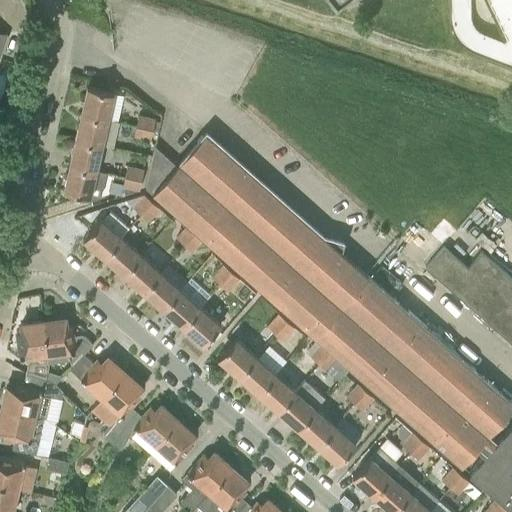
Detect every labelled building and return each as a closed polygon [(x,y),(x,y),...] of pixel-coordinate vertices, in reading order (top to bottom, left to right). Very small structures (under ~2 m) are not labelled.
[(511,0),(448,0),(450,28),(458,43),(511,64),(511,0)] [(121,108),(110,105),(113,92),(87,86),(81,112),(108,118),(107,119),(118,121),(121,108)] [(102,144),(107,119),(108,118),(81,112),(75,138),(102,144)] [(137,125),(153,128),(155,117),(139,114),(137,125)] [(151,139),(153,128),(137,125),(135,136),(151,139)] [(314,336),(368,274),(342,250),(344,240),(323,234),(206,130),(177,164),(155,143),(146,187),(188,224),(196,231),(204,238),(270,297),(314,336)] [(96,170),(102,144),(75,138),(69,164),(96,170)] [(63,190),(83,195),(90,196),(91,193),(100,195),(106,172),(96,170),(69,164),(63,190)] [(125,177),(142,181),(145,168),(128,164),(125,177)] [(142,181),(125,177),(121,195),(140,190),(142,181)] [(141,213),(152,200),(144,193),(137,200),(133,197),(131,198),(130,197),(127,200),(141,213)] [(161,208),(152,200),(141,213),(149,221),(161,208)] [(103,256),(121,235),(128,227),(110,211),(103,219),(101,218),(83,238),(103,256)] [(433,248),(440,241),(444,244),(457,230),(445,219),(432,234),(416,220),(410,227),(433,248)] [(185,244),(196,231),(188,224),(177,237),(185,244)] [(196,231),(185,244),(193,251),(204,238),(196,231)] [(103,256),(123,273),(141,253),(121,235),(103,256)] [(444,245),(425,266),(511,342),(511,276),(482,250),(468,266),(444,245)] [(141,253),(123,273),(143,291),(161,271),(141,253)] [(221,283),(231,271),(223,263),(212,275),(221,283)] [(143,291),(163,309),(181,288),(161,271),(143,291)] [(240,278),(231,271),(221,283),(229,290),(240,278)] [(507,511),(511,509),(511,510),(511,422),(495,442),(488,435),(511,407),(511,400),(368,274),(314,336),(323,343),(331,350),(338,357),(461,465),(477,448),(484,454),(469,472),(497,497),(490,505),(497,511),(507,511)] [(163,309),(183,326),(201,306),(181,288),(163,309)] [(183,326),(203,344),(221,324),(201,306),(183,326)] [(276,332),(286,319),(278,312),(267,325),(276,332)] [(71,366),(83,354),(93,344),(82,334),(73,335),(72,324),(66,325),(65,317),(43,320),(47,354),(49,354),(70,351),(71,366)] [(295,326),(286,319),(276,332),(285,339),(295,326)] [(34,359),(29,359),(27,369),(46,377),(49,364),(49,354),(47,354),(43,320),(21,323),(22,331),(16,332),(20,357),(34,356),(34,359)] [(236,337),(218,357),(238,375),(256,354),(236,337)] [(312,356),(320,363),(331,350),(323,343),(312,356)] [(276,372),(283,363),(263,346),(256,354),(238,375),(258,393),(276,372)] [(331,350),(320,363),(328,369),(338,357),(331,350)] [(69,369),(81,379),(93,389),(102,397),(124,371),(108,357),(102,363),(98,359),(94,364),(83,354),(71,366),(69,369)] [(27,369),(23,384),(16,382),(15,388),(7,386),(2,407),(44,417),(58,419),(63,392),(55,382),(51,380),(46,378),(46,377),(27,369)] [(102,397),(91,409),(108,424),(104,429),(104,435),(113,443),(121,429),(137,411),(131,406),(140,396),(135,392),(141,386),(124,371),(102,397)] [(295,390),(276,372),(258,393),(278,410),(295,390)] [(295,390),(278,410),(297,428),(316,407),(323,399),(303,381),(295,390)] [(355,402),(366,389),(358,382),(347,395),(355,402)] [(374,397),(366,389),(355,402),(363,409),(374,397)] [(156,410),(151,406),(143,416),(137,411),(121,429),(113,443),(121,447),(129,437),(132,439),(140,430),(155,444),(178,418),(161,404),(156,410)] [(0,429),(5,431),(3,436),(15,439),(13,448),(42,455),(46,437),(40,436),(44,417),(2,407),(0,413),(0,429)] [(297,428),(317,445),(336,425),(316,407),(297,428)] [(317,445),(337,463),(363,434),(343,417),(336,425),(317,445)] [(155,444),(176,462),(193,443),(189,439),(194,433),(178,418),(155,444)] [(411,451),(422,439),(410,428),(399,441),(411,451)] [(430,445),(422,439),(411,451),(419,458),(430,445)] [(378,446),(352,476),(373,494),(399,464),(378,446)] [(209,457),(204,454),(182,479),(192,487),(180,502),(190,511),(197,504),(196,504),(201,499),(231,466),(214,451),(209,457)] [(0,483),(18,488),(24,461),(0,455),(0,483)] [(46,467),(66,471),(69,460),(49,456),(46,467)] [(419,482),(399,464),(373,494),(393,511),(411,491),(419,482)] [(237,511),(247,501),(242,495),(246,491),(242,487),(247,480),(231,466),(201,499),(196,504),(197,504),(205,511),(237,511)] [(450,486),(461,473),(453,466),(442,478),(450,486)] [(470,480),(461,473),(450,486),(458,493),(470,480)] [(157,474),(138,496),(123,511),(141,511),(167,484),(157,474)] [(0,511),(14,511),(13,511),(18,488),(0,483),(0,511)] [(159,511),(162,510),(177,493),(167,484),(141,511),(159,511)] [(427,511),(431,509),(411,491),(393,511),(427,511)] [(258,500),(253,506),(247,501),(237,511),(283,511),(268,498),(263,504),(258,500)]
